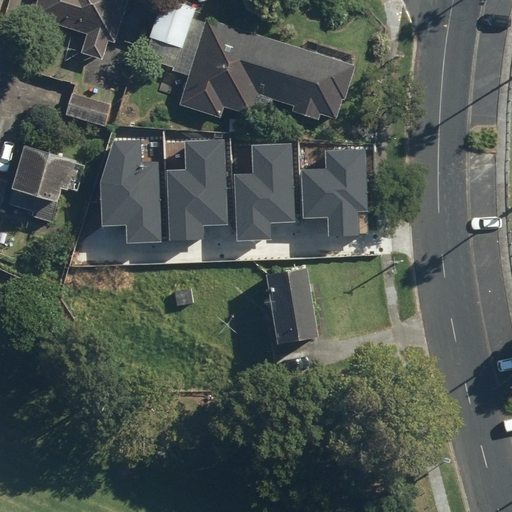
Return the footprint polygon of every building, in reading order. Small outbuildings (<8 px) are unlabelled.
[(34,0),(26,26),(106,54),(124,0),(34,0)] [(178,0),(163,0),(153,37),(186,47),(198,5),(178,0)] [(217,14),(185,102),(223,116),(227,105),(253,115),(261,91),(338,118),(358,65),(217,14)] [(72,92),(66,113),(107,125),(113,104),(72,92)] [(161,156),(145,157),(144,134),(118,135),(104,176),(106,220),(130,219),(131,239),(165,237),(161,156)] [(188,136),(190,163),(169,164),(173,233),(208,232),(207,219),(231,218),(226,134),(188,136)] [(255,139),(257,168),(237,169),(240,234),(274,233),(273,215),(300,214),(296,137),(255,139)] [(362,230),(361,210),(361,204),(370,204),(367,144),(330,146),(330,161),(304,163),(307,212),(333,211),(334,231),(362,230)] [(0,219),(62,237),(84,162),(27,145),(16,181),(0,176),(0,219)] [(331,336),(316,264),(269,273),(283,345),(331,336)]
